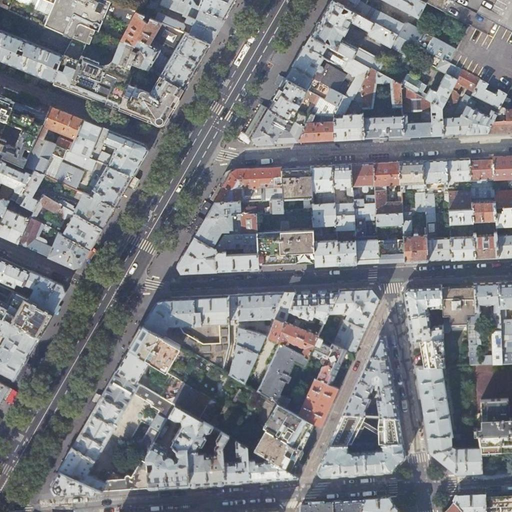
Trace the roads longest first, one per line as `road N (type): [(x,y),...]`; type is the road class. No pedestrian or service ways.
road 1 (residential): [(196,154),(511,143)]
road 2 (residential): [(388,274),(119,287)]
road 3 (primary): [(0,493),(114,296)]
road 4 (residential): [(73,506),(297,493)]
road 5 (residential): [(391,292),(297,493)]
road 6 (residential): [(391,292),(422,486)]
road 7 (primary): [(196,154),(287,0)]
road 8 (primary): [(119,287),(196,154)]
road 9 (residential): [(297,493),(422,486)]
road 10 (residential): [(114,296),(0,245)]
road 11 (residential): [(511,268),(388,274)]
